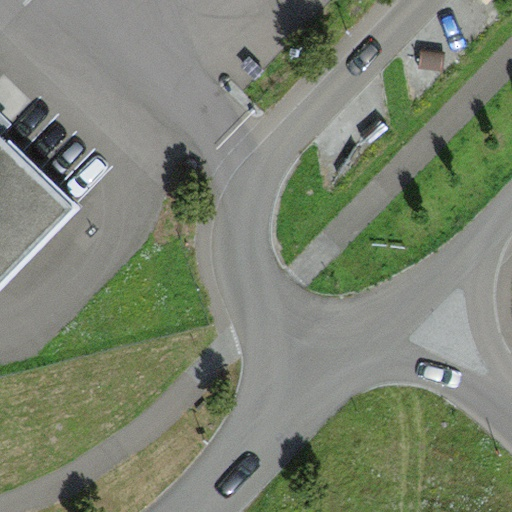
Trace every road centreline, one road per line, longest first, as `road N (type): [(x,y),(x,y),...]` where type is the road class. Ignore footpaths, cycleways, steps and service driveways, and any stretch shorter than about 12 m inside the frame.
road 1 (residential): [(426,0),(265,165),(243,223),(269,308),(324,368)]
road 2 (residential): [(324,368),(511,205)]
road 3 (residential): [(194,511),(324,368)]
